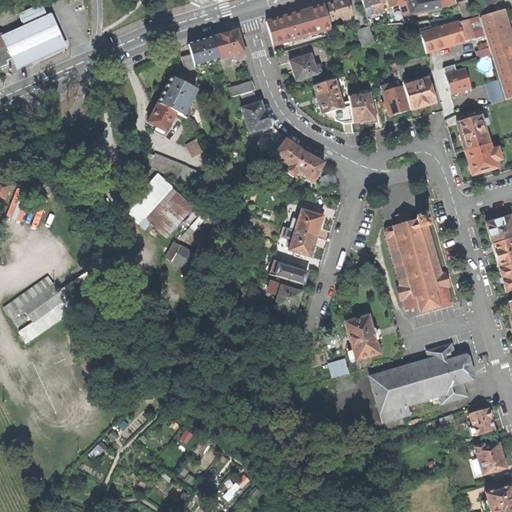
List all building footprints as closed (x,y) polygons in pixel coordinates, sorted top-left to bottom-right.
[(342,0),(339,1),(324,6),(329,23),(353,15),(348,0),(342,0)] [(361,0),(367,17),(376,15),(375,12),(382,10),(380,4),(379,0),(361,0)] [(379,0),(380,4),(387,2),(389,8),(400,5),(406,23),(412,23),(406,3),(407,3),(406,0),(379,0)] [(406,0),(407,3),(411,16),(441,10),(441,9),(438,0),(406,0)] [(445,0),(438,0),(441,9),(447,7),(445,0)] [(467,0),(466,0),(459,3),(463,17),(472,16),(467,0)] [(475,0),(478,15),(479,17),(485,36),(487,43),(491,55),(499,81),(505,101),(511,98),(511,46),(501,12),(493,15),(491,8),(497,1),(496,0),(475,0)] [(18,14),(24,25),(47,15),(41,3),(25,10),(24,7),(19,9),(21,13),(18,14)] [(313,9),(300,13),(307,36),(331,29),(329,23),(324,6),(313,9)] [(266,22),(273,46),(307,36),(300,13),(283,17),(266,22)] [(426,54),(485,36),(479,17),(420,34),(426,54)] [(362,46),(375,43),(370,27),(357,30),(362,46)] [(237,61),(246,58),(238,30),(225,34),(212,38),(219,60),(219,61),(235,56),(237,61)] [(5,59),(12,56),(1,33),(0,33),(0,66),(1,66),(7,64),(5,59)] [(189,48),(190,54),(194,67),(219,60),(212,38),(212,37),(201,40),(188,44),(189,48)] [(478,59),(491,55),(487,43),(477,46),(479,51),(476,52),(478,59)] [(185,71),(195,68),(194,67),(190,54),(181,57),(185,71)] [(296,82),(322,73),(319,64),(314,66),(310,55),(303,57),(302,54),(298,55),(299,59),(289,62),(292,69),(296,82)] [(401,79),(402,83),(408,81),(402,62),(397,64),(399,72),(401,79)] [(471,89),(465,70),(456,72),(454,66),(443,69),(448,85),(451,95),(457,93),(458,96),(465,95),(464,91),(471,89)] [(166,86),(157,103),(176,113),(186,118),(190,112),(185,109),(196,89),(171,76),(166,86)] [(345,77),(314,86),(317,97),(319,104),(322,115),(342,109),(344,124),(352,123),(349,103),(342,104),(337,85),(346,83),(346,80),(345,77)] [(422,107),(434,103),(427,79),(409,85),(408,81),(402,83),(404,88),(410,111),(422,107)] [(492,104),(505,101),(499,81),(486,84),(492,104)] [(231,98),(240,95),(253,91),(255,91),(253,83),(237,88),(237,87),(228,89),(231,98)] [(398,114),(410,111),(404,88),(396,90),(393,83),(381,87),(385,102),(382,103),(385,112),(387,111),(388,114),(389,116),(391,117),(394,116),(395,115),(398,114)] [(240,95),(244,109),(259,104),(253,91),(240,95)] [(356,95),(348,97),(349,103),(352,123),(352,124),(363,122),(374,121),(372,112),(373,112),(371,105),(371,104),(369,94),(368,94),(367,91),(361,92),(361,94),(356,94),(356,95)] [(156,127),(166,132),(176,113),(157,103),(152,113),(148,122),(156,127)] [(261,103),(259,104),(244,109),(241,110),(249,135),(272,127),(272,124),(271,121),(267,121),(266,116),(265,112),(264,112),(261,103)] [(482,121),(481,117),(473,119),(472,115),(460,119),(461,122),(456,124),(459,134),(458,136),(459,137),(459,140),(461,141),(464,151),(489,144),(484,127),(482,121)] [(163,136),(166,132),(156,127),(154,131),(163,136)] [(193,157),(203,151),(197,139),(187,144),(193,157)] [(286,173),(290,175),(305,152),(296,145),(287,139),(273,157),(289,168),(286,173)] [(491,151),(489,144),(464,151),(472,175),(484,172),(496,168),(494,162),(501,160),(498,149),(491,151)] [(81,157),(85,153),(78,146),(73,150),(81,157)] [(296,173),(313,182),(324,162),(314,157),(305,152),(290,175),(294,177),(296,173)] [(148,153),(143,164),(194,185),(199,173),(187,168),(187,167),(155,154),(154,155),(148,153)] [(225,170),(228,180),(235,178),(233,168),(225,170)] [(211,169),(200,177),(207,188),(219,181),(211,169)] [(322,186),(336,181),(333,173),(322,177),(319,180),(322,186)] [(159,231),(166,238),(194,208),(172,187),(160,176),(143,196),(127,213),(145,229),(150,224),(154,227),(153,229),(157,233),(159,231)] [(0,196),(5,199),(9,186),(0,182),(0,196)] [(15,187),(10,203),(12,203),(7,217),(23,222),(33,193),(15,187)] [(301,211),(298,221),(295,231),(317,238),(319,231),(320,226),(322,226),(324,219),(322,219),(323,217),(313,214),(307,213),(301,211)] [(421,312),(452,303),(448,287),(450,287),(446,272),(443,273),(443,272),(441,272),(439,265),(441,264),(439,264),(436,255),(439,255),(438,254),(436,255),(434,246),(436,245),(436,244),(433,245),(431,236),(433,235),(430,235),(428,226),(430,226),(426,215),(416,218),(416,220),(411,222),(408,213),(397,216),(399,225),(387,229),(385,232),(387,237),(385,238),(385,239),(387,238),(390,247),(388,248),(388,249),(390,248),(392,257),(391,257),(391,258),(393,257),(395,266),(393,267),(394,267),(396,267),(398,275),(396,276),(396,277),(398,276),(400,284),(399,284),(400,286),(397,287),(401,301),(403,300),(406,310),(419,306),(421,312)] [(110,231),(117,229),(112,215),(105,217),(110,231)] [(486,224),(492,244),(511,238),(511,224),(510,217),(499,220),(486,224)] [(290,229),(295,231),(298,221),(293,220),(290,229)] [(292,240),(295,231),(290,229),(283,227),(280,237),(292,240)] [(289,251),(294,253),(300,255),(310,258),(311,257),(312,257),(314,250),(313,249),(314,244),(317,238),(295,231),(292,240),(289,251)] [(495,256),(499,268),(511,264),(511,238),(492,244),(495,256)] [(189,272),(199,278),(209,260),(200,254),(199,256),(175,243),(167,257),(190,270),(189,272)] [(269,274),(303,285),(305,279),(307,273),(296,270),(297,268),(273,260),(269,274)] [(511,264),(499,268),(503,281),(506,293),(511,290),(511,264)] [(26,343),(81,306),(73,295),(92,281),(86,273),(59,291),(54,285),(22,307),(33,323),(19,332),(26,343)] [(10,315),(22,307),(54,285),(49,277),(31,290),(5,308),(10,315)] [(279,294),(281,287),(282,285),(272,282),(269,291),(279,294)] [(292,290),(281,287),(279,294),(274,309),(286,313),(286,311),(295,313),(298,305),(301,295),(291,292),(292,290)] [(356,361),(380,354),(376,339),(378,339),(376,334),(375,329),(373,330),(369,316),(345,322),(352,349),(349,350),(352,361),(355,360),(356,361)] [(93,384),(102,380),(83,340),(75,344),(93,384)] [(432,398),(434,406),(466,396),(462,383),(471,380),(473,377),(470,367),(468,357),(465,356),(455,359),(451,345),(427,352),(429,360),(370,377),(383,423),(410,415),(407,405),(432,398)] [(349,374),(345,359),(328,364),(333,379),(349,374)] [(475,435),(494,430),(490,419),(491,418),(493,416),(492,413),(491,411),(489,410),(488,410),(487,408),(479,411),(478,408),(472,410),(473,412),(470,413),(471,418),(467,419),(470,427),(469,427),(472,435),(475,434),(475,435)] [(453,419),(458,417),(457,413),(438,419),(440,426),(454,421),(453,419)] [(287,463),(323,479),(331,463),(309,452),(301,448),(303,445),(297,442),(287,463)] [(476,476),(505,468),(502,458),(497,444),(487,447),(487,444),(474,447),(477,458),(471,459),(476,476)] [(489,511),(511,511),(511,492),(510,485),(484,492),(486,499),(481,501),(483,509),(489,508),(489,511)]
